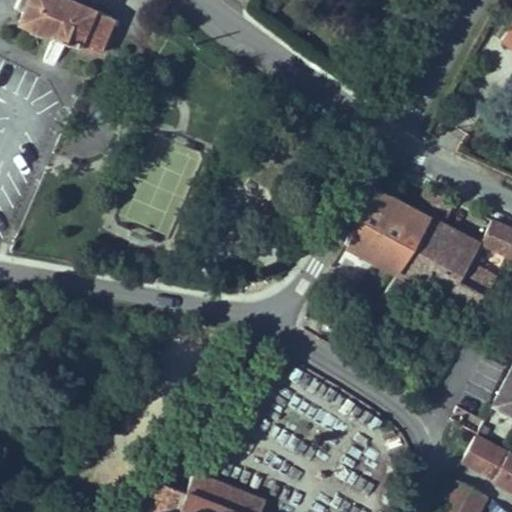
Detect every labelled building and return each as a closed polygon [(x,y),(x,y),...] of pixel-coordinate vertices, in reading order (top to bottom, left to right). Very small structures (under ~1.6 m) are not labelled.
[(26,0),(18,19),(49,34),(40,54),(52,60),(61,39),(94,54),(110,18),(69,0),(26,0)] [(511,23),(502,42),(511,48),(511,23)] [(264,87),(214,65),(198,102),(248,124),(264,87)] [(188,270),(222,285),(242,245),(237,244),(282,146),(249,131),(188,270)] [(349,242),(397,267),(412,237),(434,195),(417,188),(408,206),(374,189),(349,242)] [(459,271),(489,288),(494,291),(499,280),(496,273),(467,255),(478,233),(443,217),(451,202),(434,195),(412,237),(427,245),(424,251),(459,271)] [(511,228),(492,220),(482,243),(511,255),(511,228)] [(478,320),(494,291),(489,288),(459,271),(424,251),(427,245),(412,237),(397,267),(358,343),(380,360),(391,340),(382,335),(411,281),(458,308),(472,316),(478,320)] [(511,358),(491,393),(507,403),(504,407),(511,412),(511,358)] [(507,403),(491,393),(488,398),(504,407),(507,403)] [(458,464),(481,477),(500,443),(476,430),(458,464)] [(511,449),(500,443),(481,477),(511,492),(511,449)] [(249,511),(191,485),(170,477),(151,511),(249,511)] [(466,511),(477,492),(451,480),(440,502),(445,505),(441,511),(466,511)]
